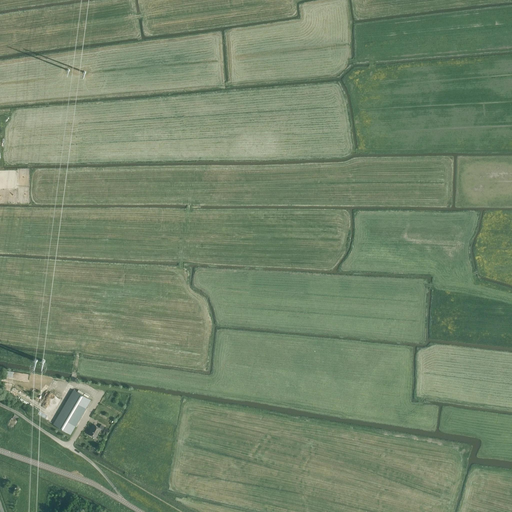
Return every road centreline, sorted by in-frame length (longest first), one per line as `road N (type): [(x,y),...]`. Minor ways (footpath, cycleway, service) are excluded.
road 1 (unclassified): [(124,502),(95,465),(0,403)]
road 2 (tertiary): [(124,502),(0,450)]
